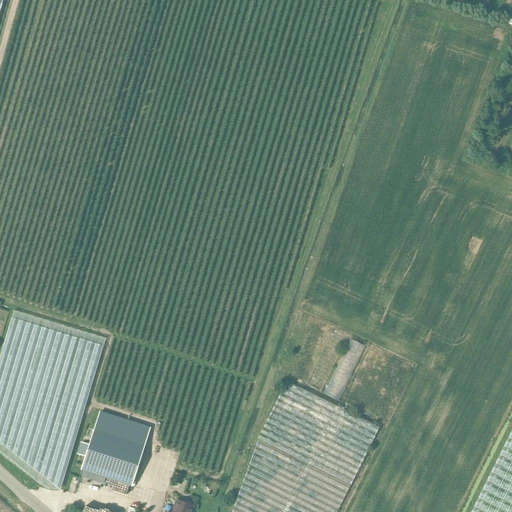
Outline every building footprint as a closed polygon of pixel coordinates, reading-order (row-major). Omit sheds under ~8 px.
[(350,341),(325,394),(339,401),(362,354),(357,352),(360,346),(350,341)] [(337,511),(379,428),(286,382),(258,440),(232,511),(337,511)] [(87,396),(90,388),(9,388),(8,391),(10,391),(10,406),(12,406),(14,399),(27,403),(19,403),(12,425),(19,419),(29,429),(33,425),(39,430),(41,424),(48,426),(48,418),(52,414),(58,392),(58,418),(63,413),(63,412),(68,412),(68,406),(75,406),(77,403),(77,401),(83,401),(83,396),(87,396)] [(83,443),(79,456),(84,458),(80,471),(132,487),(151,428),(99,411),(89,444),(83,443)] [(511,511),(511,434),(473,511),(511,511)] [(193,511),(195,508),(175,502),(172,511),(193,511)]
